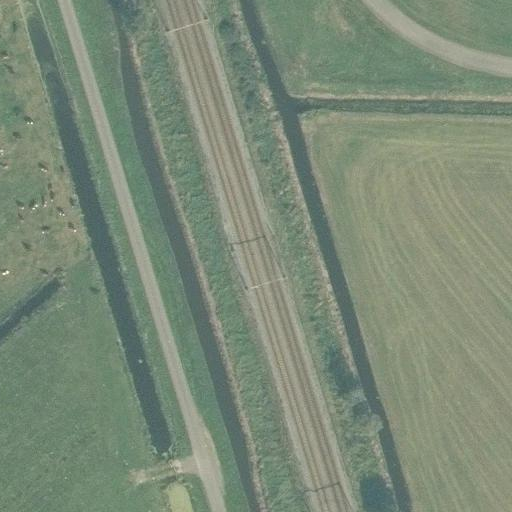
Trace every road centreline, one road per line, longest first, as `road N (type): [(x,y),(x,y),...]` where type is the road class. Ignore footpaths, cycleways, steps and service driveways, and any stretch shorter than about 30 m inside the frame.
road 1 (unclassified): [(217,511),(62,0)]
road 2 (unclassified): [(511,74),(430,50),(367,0)]
